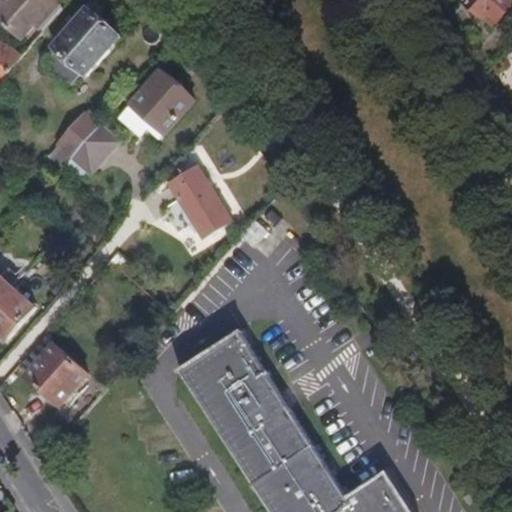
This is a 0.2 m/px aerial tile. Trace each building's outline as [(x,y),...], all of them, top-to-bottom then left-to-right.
[(42,31),(62,8),(52,0),(0,0),(0,20),(21,39),(34,24),(42,31)] [(511,9),(511,0),(467,0),(472,4),(469,7),(494,29),(511,9)] [(87,75),(119,37),(85,7),(52,45),(58,50),(48,62),(71,82),(81,70),(87,75)] [(0,63),(7,70),(20,56),(0,38),(0,63)] [(193,101),(159,71),(130,105),(164,135),(193,101)] [(73,154),(98,126),(84,113),(56,146),(70,158),(73,154)] [(121,144),(115,139),(117,137),(100,123),(98,126),(73,154),(89,168),(105,150),(111,155),(121,144)] [(70,158),(56,146),(47,156),(61,168),(70,158)] [(237,219),(199,166),(171,186),(209,239),(237,219)] [(280,199),(274,207),(295,224),(302,216),(280,199)] [(258,244),(272,229),(258,217),(245,232),(258,244)] [(0,299),(10,288),(0,279),(0,299)] [(0,336),(4,340),(33,309),(10,288),(0,299),(0,336)] [(349,502),(241,336),(182,374),(271,511),(421,511),(395,472),(349,502)] [(28,375),(51,348),(41,339),(18,366),(28,375)] [(57,409),(84,377),(51,348),(28,375),(23,380),(57,409)]
